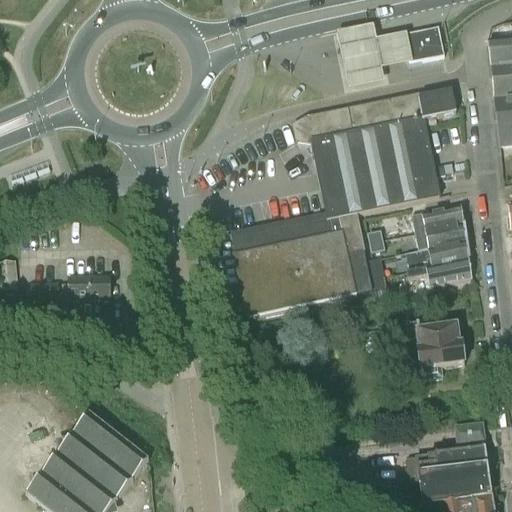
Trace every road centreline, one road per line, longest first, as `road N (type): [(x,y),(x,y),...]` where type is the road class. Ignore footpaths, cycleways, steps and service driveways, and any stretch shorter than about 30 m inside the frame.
road 1 (residential): [(511,395),(472,42),(505,11)]
road 2 (residential): [(192,430),(163,175)]
road 3 (primary): [(201,68),(279,38),(446,0)]
road 4 (residential): [(0,359),(82,367),(146,395),(192,430)]
road 5 (residential): [(0,208),(163,175)]
road 6 (primary): [(339,0),(186,34)]
road 7 (residential): [(192,430),(315,511)]
